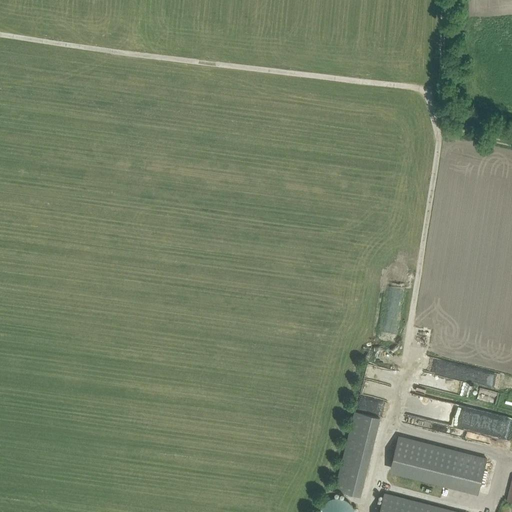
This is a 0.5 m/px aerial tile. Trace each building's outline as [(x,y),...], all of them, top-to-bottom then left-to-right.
[(421,383),(464,395),(471,367),(443,359),(439,373),(424,369),(421,383)] [(387,401),(391,386),(365,378),(360,393),(387,401)] [(335,490),(360,496),(380,418),(355,412),(335,490)] [(390,472),(478,494),(487,459),(399,437),(390,472)] [(455,511),(428,505),(384,493),(379,511),(455,511)] [(354,511),(354,510),(352,505),(348,501),(343,498),(337,498),(331,499),(326,501),(322,505),(320,510),(319,511),(354,511)]
